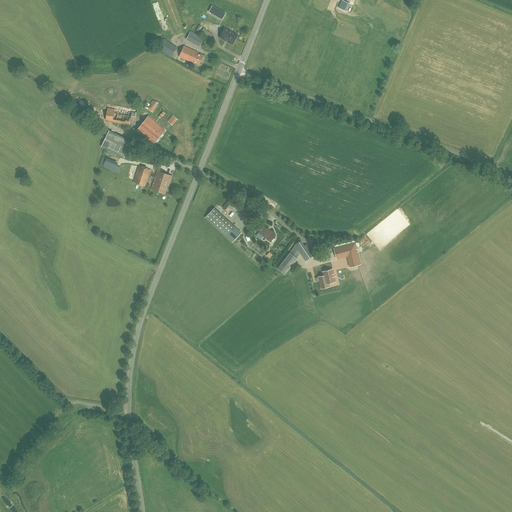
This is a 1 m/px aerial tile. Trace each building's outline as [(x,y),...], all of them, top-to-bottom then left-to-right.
[(345,10),(348,3),(342,1),(339,8),(345,10)] [(183,12),(188,26),(197,22),(193,13),(191,14),(188,4),(170,11),(172,16),(183,12)] [(212,13),(219,17),(223,12),(217,8),(215,7),(213,11),(212,13)] [(173,24),(176,31),(186,26),(182,19),(177,21),(178,22),(173,24)] [(222,33),(235,40),(238,35),(229,30),(231,27),(226,25),(225,28),(225,27),(222,33)] [(204,28),(200,33),(209,40),(211,42),(214,39),(211,37),(213,35),(204,28)] [(204,39),(191,31),(186,39),(200,47),(204,39)] [(235,40),(222,33),(219,38),(232,45),(235,40)] [(177,48),(164,39),(158,48),(171,57),(177,48)] [(199,65),(203,56),(198,53),(198,52),(184,46),(179,57),(191,62),(192,61),(199,65)] [(150,104),(146,102),(143,107),(147,109),(153,112),(159,103),(153,100),(150,104)] [(106,120),(111,120),(110,121),(113,121),(112,122),(130,125),(130,122),(131,123),(132,116),(136,117),(136,112),(132,112),(113,109),(108,108),(106,120)] [(173,126),(178,120),(173,115),(168,121),(173,126)] [(153,144),(165,130),(149,116),(137,130),(153,144)] [(109,130),(107,135),(101,146),(111,151),(122,156),(124,157),(132,141),(123,137),(109,130)] [(151,153),(142,148),(139,155),(148,159),(151,153)] [(118,162),(102,156),(99,165),(103,166),(103,167),(115,171),(119,173),(121,167),(117,165),(118,162)] [(148,168),(143,166),(143,167),(138,166),(132,182),(136,184),(136,185),(142,187),(142,186),(145,187),(151,170),(148,169),(148,168)] [(158,191),(164,173),(157,171),(151,189),(158,191)] [(172,176),(164,173),(158,191),(165,194),(168,186),(169,186),(172,176)] [(235,203),(230,199),(223,208),(229,212),(235,203)] [(241,232),(215,208),(205,217),(232,242),(241,232)] [(268,218),(252,208),(249,213),(265,223),(268,218)] [(263,226),(258,233),(271,242),(276,235),(269,230),(263,226)] [(306,261),(314,255),(307,244),(304,246),(301,241),(295,245),(300,253),(306,261)] [(351,266),(361,264),(358,252),(357,252),(356,249),(357,249),(356,243),(334,248),(337,258),(348,255),(351,266)] [(298,259),(296,257),(300,253),(295,245),(290,252),(277,268),(285,275),(298,259)] [(329,283),(336,281),(333,269),(322,272),(323,276),(318,277),(321,288),(330,286),(329,283)]
